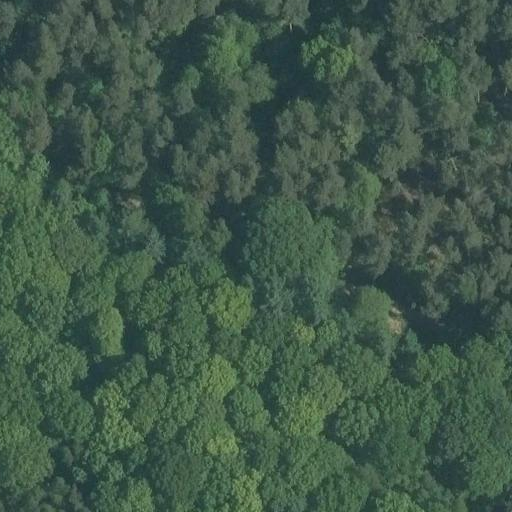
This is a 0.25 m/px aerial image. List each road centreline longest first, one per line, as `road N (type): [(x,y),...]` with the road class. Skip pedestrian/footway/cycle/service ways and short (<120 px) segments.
road 1 (unknown): [(511,359),(0,151)]
road 2 (track): [(511,396),(0,199)]
